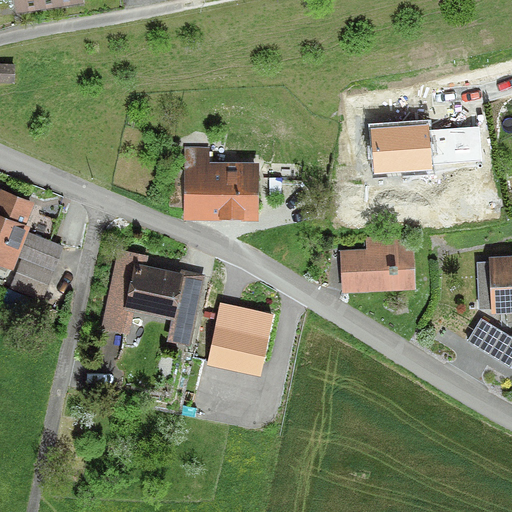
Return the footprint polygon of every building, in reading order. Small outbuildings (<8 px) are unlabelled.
[(0,81),(11,82),(12,66),(0,65),(0,81)] [(428,126),(372,130),(376,172),(431,167),(428,126)] [(185,150),(184,172),(170,172),(170,204),(184,204),(184,215),(254,216),(255,170),(206,170),(206,150),(185,150)] [(0,197),(0,260),(8,264),(22,229),(11,224),(17,211),(24,214),(28,205),(1,194),(0,197)] [(21,257),(10,287),(39,299),(60,247),(29,235),(21,257)] [(404,252),(403,238),(383,240),(384,253),(360,254),(361,287),(411,285),(412,271),(410,255),(409,252),(404,252)] [(511,307),(511,259),(490,261),(491,276),(480,277),(481,294),(492,294),(493,309),(511,307)] [(108,303),(170,316),(179,277),(117,263),(108,303)] [(271,317),(223,306),(211,363),(259,373),(271,317)] [(191,314),(176,311),(170,339),(185,342),(191,314)] [(510,364),(511,360),(511,339),(483,322),(472,341),(510,364)]
